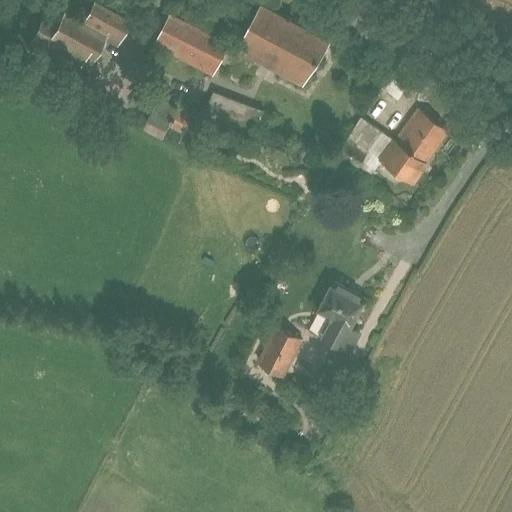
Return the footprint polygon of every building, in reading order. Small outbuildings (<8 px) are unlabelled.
[(130,22),(91,0),(89,0),(79,20),(59,9),(40,43),(86,69),(102,40),(116,48),(130,22)] [(260,2),(236,48),(305,84),(329,38),(260,2)] [(168,12),(150,46),(211,79),(229,45),(168,12)] [(246,102),(216,90),(195,141),(225,154),(246,102)] [(186,132),(197,111),(161,93),(144,128),(164,138),(171,125),(186,132)] [(370,178),(380,163),(413,185),(449,132),(414,108),(392,140),(360,118),(344,141),(363,155),(355,168),(370,178)] [(361,328),(351,323),(365,296),(359,294),(362,288),(337,275),(334,281),(329,278),(315,305),(331,313),(321,332),(351,347),(361,328)] [(282,377),(301,338),(273,324),(254,363),(282,377)] [(263,412),(247,403),(242,414),(257,422),(263,412)]
